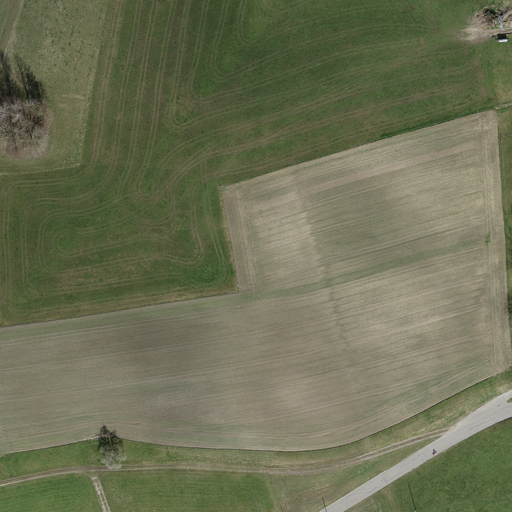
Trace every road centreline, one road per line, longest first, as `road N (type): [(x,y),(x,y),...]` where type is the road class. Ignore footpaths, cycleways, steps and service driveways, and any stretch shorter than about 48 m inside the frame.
road 1 (track): [(0,484),(78,469),(323,468),(468,429)]
road 2 (unclassified): [(333,511),(511,409)]
